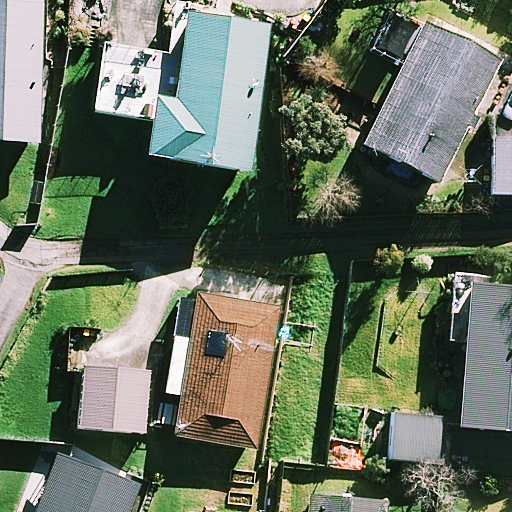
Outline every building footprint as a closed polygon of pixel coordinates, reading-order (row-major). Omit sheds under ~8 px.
[(41,0),(0,0),(0,140),(36,142),(41,0)] [(497,60),(394,8),(372,52),(402,67),(362,145),(436,182),(497,60)] [(266,25),(183,13),(176,58),(103,47),(93,111),(148,119),(142,155),(245,170),(266,25)] [(511,138),(496,137),(493,193),(511,194),(511,138)] [(487,333),(502,334),(494,429),(511,430),(511,286),(490,285),(487,333)] [(277,308),(192,294),(173,436),(254,449),(277,308)] [(147,372),(81,367),(76,428),(142,433),(147,372)] [(443,415),(390,413),(388,460),(441,462),(443,415)] [(127,511),(137,486),(55,455),(34,511),(127,511)] [(379,511),(380,501),(311,498),(309,511),(379,511)]
